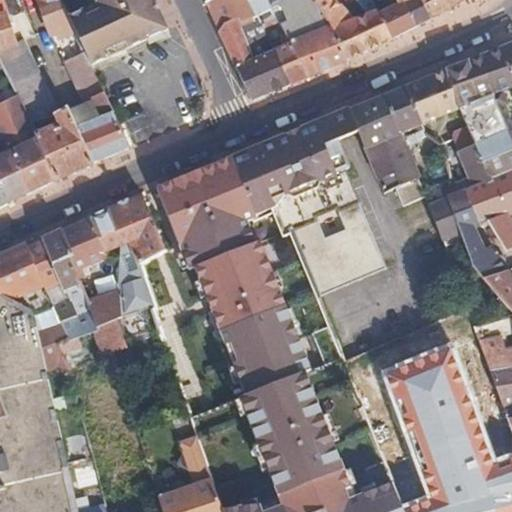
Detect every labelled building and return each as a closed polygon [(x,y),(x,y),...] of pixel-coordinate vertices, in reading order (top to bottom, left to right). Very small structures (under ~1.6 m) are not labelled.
[(66,15),(59,0),(35,0),(50,36),(56,34),(59,42),(64,40),(72,60),(84,55),(73,30),(66,15)] [(87,61),(91,70),(169,32),(154,0),(93,0),(94,1),(66,15),(73,30),(84,55),(87,61)] [(251,20),(258,15),(251,2),(256,0),(212,0),(211,1),(224,27),(218,30),(231,60),(236,70),(251,63),(239,36),(236,27),(245,24),(243,20),(250,18),(251,20)] [(271,9),(266,0),(256,0),(251,2),(258,15),(271,9)] [(307,79),(346,63),(315,0),(266,0),(271,9),(278,6),(286,25),(280,28),(289,45),(307,79)] [(384,46),(369,17),(357,2),(355,0),(315,0),(346,63),(384,46)] [(420,0),(398,0),(401,5),(416,30),(433,21),(420,0)] [(467,0),(420,0),(433,21),(456,9),(467,0)] [(13,44),(0,5),(0,58),(4,67),(29,57),(22,41),(13,44)] [(384,46),(416,30),(401,5),(381,15),(380,13),(369,17),(384,46)] [(286,25),(278,6),(271,9),(275,17),(270,19),(271,24),(277,23),(280,28),(286,25)] [(264,26),(271,24),(270,19),(275,17),(271,9),(258,15),(251,20),(250,18),(243,20),(245,24),(236,27),(239,36),(257,29),(269,54),(274,52),(264,26)] [(290,85),(274,52),(269,54),(257,29),(239,36),(251,63),(236,70),(251,102),(290,85)] [(511,90),(511,44),(450,70),(462,111),(469,127),(477,146),(492,182),(498,180),(511,173),(511,128),(505,131),(497,109),(507,106),(509,104),(505,93),(511,90)] [(307,79),(289,45),(274,52),(290,85),(307,79)] [(75,66),(87,61),(84,55),(72,60),(75,66)] [(11,83),(31,72),(36,71),(29,57),(4,67),(11,83)] [(91,70),(87,61),(75,66),(67,69),(91,123),(107,159),(118,155),(127,151),(111,112),(91,70)] [(462,111),(450,70),(417,84),(404,90),(420,127),(421,127),(462,111)] [(53,116),(56,114),(36,71),(31,72),(11,83),(13,87),(30,126),(53,116)] [(0,209),(17,201),(56,183),(43,157),(34,136),(30,126),(13,87),(0,91),(0,142),(8,160),(0,163),(0,209)] [(420,127),(404,90),(382,98),(404,146),(425,137),(421,127),(420,127)] [(418,179),(407,153),(404,146),(382,98),(355,110),(349,112),(359,135),(384,194),(392,191),(418,179)] [(511,128),(511,119),(507,106),(497,109),(505,131),(511,128)] [(74,174),(90,167),(74,130),(66,110),(56,114),(53,116),(56,123),(59,125),(58,128),(56,130),(53,128),(34,136),(43,157),(56,183),(74,174)] [(359,135),(349,112),(328,121),(338,144),(359,135)] [(308,274),(379,245),(354,187),(347,172),(350,170),(338,144),(328,121),(302,132),(326,191),(335,198),(335,201),(331,204),(333,211),(342,209),(351,230),(326,241),(317,219),(324,216),(321,210),(312,208),(313,201),(292,148),(281,145),(280,141),(229,161),(256,219),(274,212),(284,234),(291,232),(308,274)] [(107,159),(91,123),(74,130),(90,167),(98,163),(107,159)] [(477,146),(469,127),(452,135),(460,153),(470,147),(477,146)] [(326,191),(302,132),(283,140),(280,141),(281,145),(292,148),(313,201),(312,208),(321,210),(324,216),(333,211),(331,204),(335,201),(335,198),(326,191)] [(492,182),(477,146),(470,147),(460,153),(472,182),(466,184),(468,192),(492,182)] [(452,175),(451,166),(446,156),(434,160),(440,184),(453,179),(452,175)] [(229,161),(142,198),(168,249),(196,319),(162,335),(226,511),(403,511),(308,274),(291,232),(284,234),(274,212),(256,219),(229,161)] [(511,173),(498,180),(492,182),(468,192),(482,226),(484,225),(491,221),(495,228),(508,250),(511,248),(511,221),(509,215),(511,214),(511,173)] [(427,197),(418,179),(392,191),(400,209),(427,197)] [(459,195),(453,179),(440,184),(433,187),(438,203),(450,199),(459,195)] [(508,261),(506,256),(502,254),(496,255),(491,245),(485,247),(477,228),(482,226),(468,192),(459,195),(450,199),(463,236),(471,260),(473,265),(480,274),(483,277),(506,271),(511,269),(508,261)] [(164,250),(142,198),(91,219),(90,222),(105,253),(124,245),(124,247),(121,263),(119,282),(119,288),(120,294),(122,310),(122,316),(155,302),(156,307),(152,309),(162,335),(196,319),(168,249),(164,250)] [(463,236),(450,199),(438,203),(429,206),(441,235),(444,243),(463,236)] [(495,228),(491,221),(484,225),(488,231),(495,228)] [(105,253),(90,222),(62,234),(72,258),(67,260),(76,280),(82,278),(79,271),(103,262),(106,256),(105,253)] [(76,280),(67,260),(72,258),(62,234),(43,242),(59,285),(60,287),(61,289),(77,283),(76,280)] [(59,285),(43,242),(27,249),(45,292),(60,287),(59,285)] [(318,298),(389,269),(379,245),(308,274),(318,298)] [(45,292),(27,249),(27,246),(0,257),(0,296),(30,312),(32,315),(34,319),(41,317),(40,313),(52,308),(51,306),(45,292)] [(511,278),(506,271),(483,277),(511,311),(511,278)] [(81,295),(77,283),(61,289),(63,293),(65,297),(66,300),(81,295)] [(122,316),(122,310),(120,294),(84,302),(95,331),(90,333),(101,355),(102,355),(115,351),(127,347),(117,318),(122,316)] [(78,511),(75,498),(60,433),(46,369),(36,330),(34,319),(32,315),(30,312),(0,296),(0,392),(1,396),(9,419),(0,421),(0,511),(78,511)] [(66,300),(65,297),(51,306),(52,308),(59,323),(67,341),(75,338),(67,319),(74,317),(72,312),(66,300)] [(84,302),(84,300),(78,302),(81,309),(72,312),(74,317),(67,319),(75,338),(79,337),(90,333),(95,331),(84,302)] [(511,351),(511,335),(502,336),(497,320),(474,325),(484,354),(511,351)] [(67,341),(59,323),(36,330),(46,369),(66,363),(62,355),(57,345),(67,341)] [(83,347),(79,337),(75,338),(67,341),(57,345),(62,355),(83,347)] [(123,379),(115,351),(102,355),(112,382),(123,379)] [(511,365),(511,351),(484,354),(490,368),(511,365)] [(351,366),(355,376),(370,370),(366,360),(351,366)] [(511,404),(511,365),(490,368),(501,399),(504,406),(511,404)] [(0,421),(9,419),(1,396),(0,396),(0,421)] [(403,442),(384,397),(361,406),(379,450),(403,442)] [(483,462),(511,449),(511,428),(508,417),(504,406),(501,399),(438,425),(456,470),(481,459),(483,462)] [(222,511),(216,491),(206,464),(198,439),(197,437),(180,443),(184,455),(179,464),(190,471),(200,476),(195,487),(158,498),(162,511),(222,511)] [(425,494),(403,442),(379,450),(387,469),(404,511),(422,511),(417,498),(425,494)] [(74,470),(78,486),(94,483),(90,467),(74,470)] [(195,487),(200,476),(190,471),(195,487)] [(504,511),(500,499),(471,507),(450,511),(504,511)]
